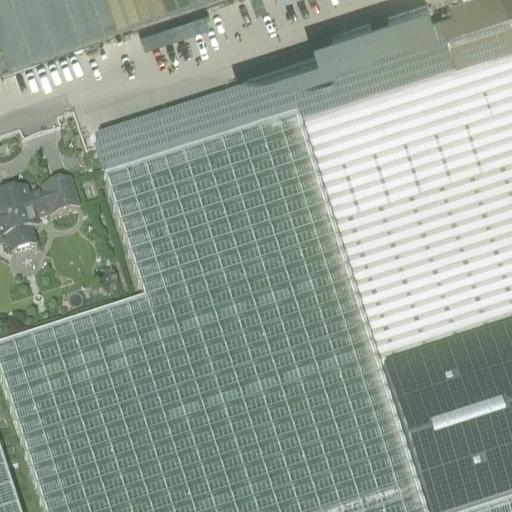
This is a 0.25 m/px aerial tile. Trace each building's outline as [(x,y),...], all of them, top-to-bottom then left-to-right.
[(143,0),(145,14),(189,9),(188,0),(143,0)] [(494,0),(432,20),(437,36),(501,16),(495,0),(494,0)] [(511,0),(495,0),(501,16),(511,50),(511,0)] [(427,5),(331,37),(336,52),(241,83),(248,105),(257,134),(295,122),(299,132),(300,131),(452,82),(437,36),(432,20),(427,5)] [(511,50),(501,16),(437,36),(452,82),(511,63),(511,50)] [(52,19),(52,28),(47,28),(47,48),(64,47),(63,19),(52,19)] [(270,64),(307,56),(304,45),(268,53),(270,64)] [(511,63),(452,82),(300,131),(418,498),(511,467),(511,63)] [(248,105),(94,155),(103,184),(257,134),(248,105)] [(511,511),(511,467),(418,498),(300,131),(299,132),(295,122),(257,134),(103,184),(143,306),(0,351),(0,384),(41,511),(511,511)] [(67,186),(54,191),(63,218),(76,214),(67,186)] [(24,195),(0,202),(0,243),(6,242),(11,258),(33,251),(28,235),(36,232),(34,226),(49,222),(49,223),(63,218),(54,191),(41,195),(42,199),(27,204),(24,195)] [(0,511),(16,511),(0,460),(0,511)]
